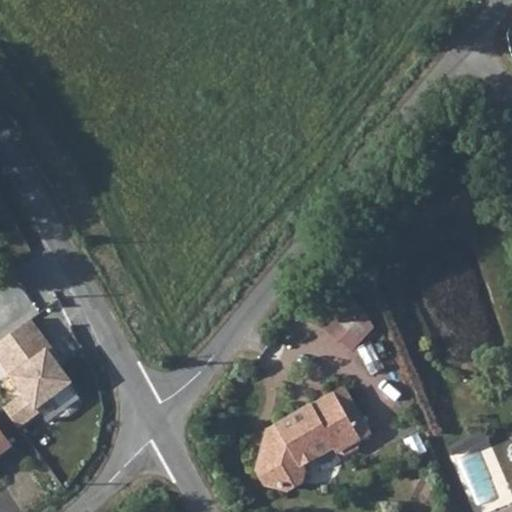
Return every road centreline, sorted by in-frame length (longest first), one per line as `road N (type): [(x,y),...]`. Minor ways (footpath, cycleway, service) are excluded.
road 1 (unclassified): [(152,420),(205,368),(467,43)]
road 2 (unclassified): [(152,420),(0,132)]
road 3 (residential): [(75,511),(152,420)]
